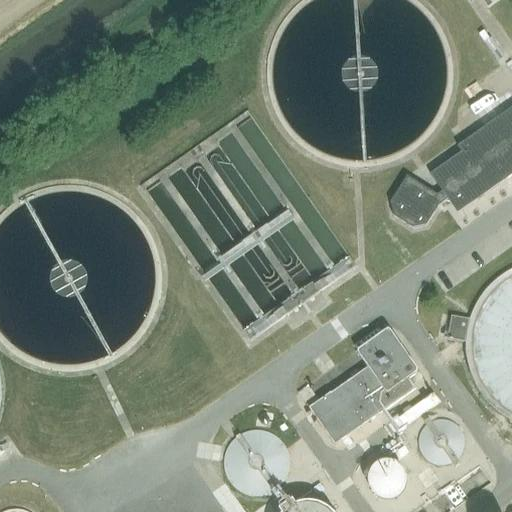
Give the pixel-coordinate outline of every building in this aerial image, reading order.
[(406,179),(390,205),(394,218),(413,231),(427,229),(438,209),(447,202),(457,215),(511,176),(511,109),(457,149),(461,155),(429,177),(441,194),(436,197),(406,179)] [(478,234),(454,249),(471,276),(495,261),(478,234)] [(468,364),(474,382),(483,397),(495,410),(509,420),(511,421),(511,274),(502,280),(488,293),(477,308),(470,326),(467,345),(468,364)] [(407,381),(418,374),(388,332),(356,354),(367,370),(318,403),(307,388),(298,395),(334,447),(414,391),(407,381)] [(430,465),(439,468),(448,468),(456,464),(462,457),(465,449),(464,440),(461,431),(454,425),(445,421),(436,422),(428,425),(421,432),(418,441),(418,450),(422,459),(430,465)] [(245,497),(256,500),(268,497),(279,491),(286,481),(290,470),(289,457),(284,447),(276,439),(266,434),(255,433),(244,435),(234,441),(227,450),(223,461),(224,472),(228,483),(235,492),(245,497)] [(393,505),(400,500),(405,493),(406,486),(405,478),(400,471),(391,466),(381,466),(372,471),(367,480),(367,489),(370,497),(376,503),(384,506),(393,505)]
